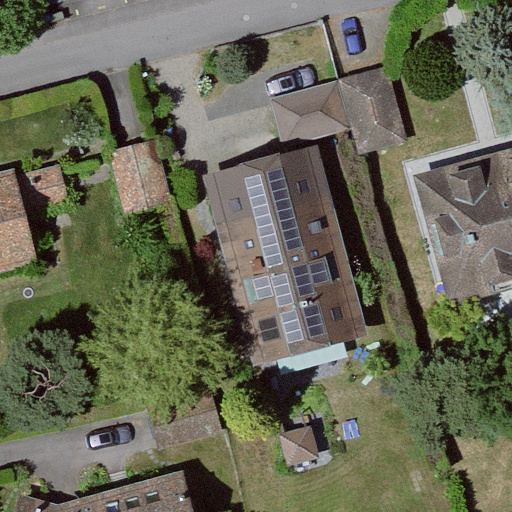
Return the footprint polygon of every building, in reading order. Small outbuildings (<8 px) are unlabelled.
[(280,143),(359,125),(365,153),(408,144),(391,69),(270,96),(280,143)] [(156,141),(111,153),(127,215),(173,203),(156,141)] [(317,149),(204,179),(254,366),(367,337),(317,149)] [(511,155),(417,181),(451,306),(511,289),(511,155)] [(59,169),(18,180),(27,213),(68,202),(59,169)] [(18,180),(0,184),(0,268),(38,259),(27,213),(18,180)] [(310,429),(281,436),(288,465),(317,459),(310,429)] [(189,511),(179,476),(63,509),(20,497),(15,511),(189,511)]
